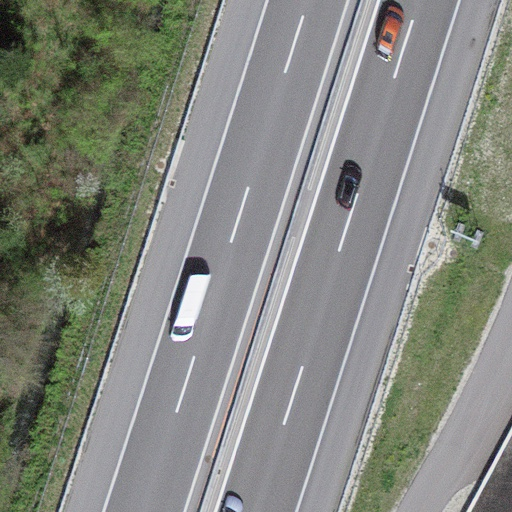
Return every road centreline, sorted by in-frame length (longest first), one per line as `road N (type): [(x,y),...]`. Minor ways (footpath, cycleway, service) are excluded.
road 1 (motorway): [(307,0),(143,511)]
road 2 (motorway): [(255,511),(418,0)]
